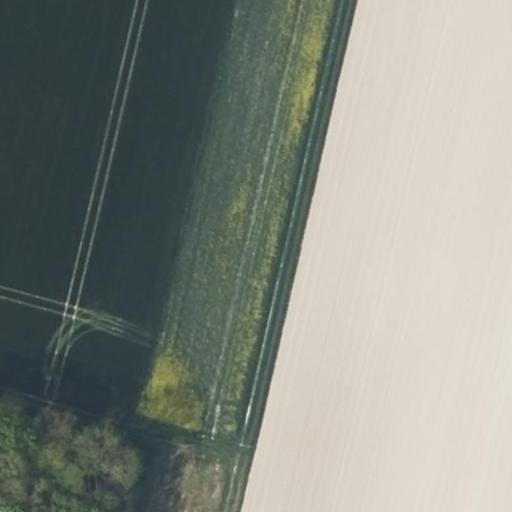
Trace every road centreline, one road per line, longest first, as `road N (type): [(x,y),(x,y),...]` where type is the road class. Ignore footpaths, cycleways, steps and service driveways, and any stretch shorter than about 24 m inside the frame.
road 1 (track): [(236,469),(344,0)]
road 2 (track): [(236,469),(0,390)]
